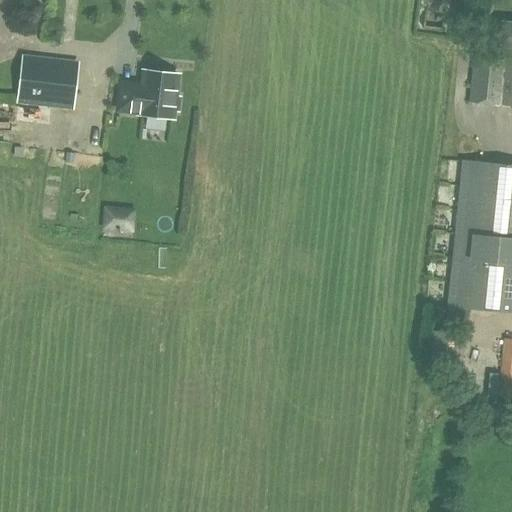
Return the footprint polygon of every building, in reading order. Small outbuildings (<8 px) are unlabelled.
[(511,22),(503,22),(500,50),(506,51),(505,61),(474,58),(470,103),(511,106),(511,22)] [(79,62),(22,56),(18,101),(74,108),(79,62)] [(177,74),(145,70),(143,85),(121,83),(118,109),(140,112),(140,115),(172,118),(173,110),(178,111),(179,97),(174,97),(177,74)] [(511,166),(464,162),(449,307),(511,312),(511,166)] [(511,338),(506,338),(499,398),(511,399),(511,338)] [(478,405),(480,415),(496,412),(495,402),(478,405)]
